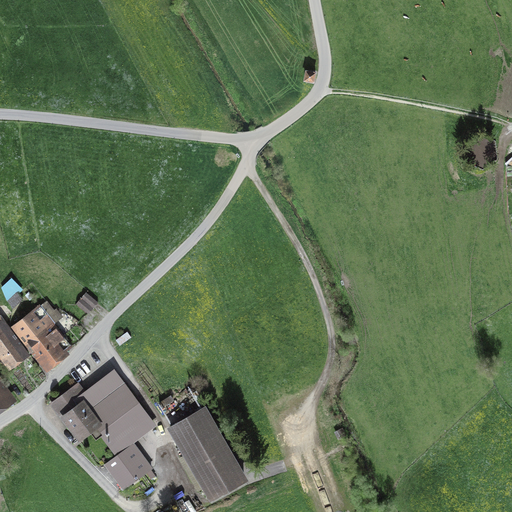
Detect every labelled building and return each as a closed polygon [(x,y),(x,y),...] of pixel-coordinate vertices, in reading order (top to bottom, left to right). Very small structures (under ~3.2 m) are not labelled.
[(305,81),(313,82),(314,74),(307,72),(307,71),(304,70),(304,73),(305,73),(304,79),(303,79),(302,82),(305,82),(305,81)] [(497,159),(494,141),(478,134),(463,145),(465,163),(482,170),(497,159)] [(96,302),(84,292),(79,298),(91,308),(96,302)] [(74,304),(86,314),(91,308),(79,298),(74,304)] [(15,325),(47,365),(71,347),(52,323),(60,317),(47,301),(15,325)] [(0,359),(5,367),(26,353),(0,314),(0,359)] [(125,332),(114,340),(119,346),(130,338),(125,332)] [(75,438),(95,423),(116,451),(150,426),(120,386),(92,407),(76,385),(50,405),(75,438)] [(0,386),(0,406),(10,400),(0,386)] [(169,426),(209,496),(242,477),(201,408),(169,426)] [(342,434),(338,428),(333,431),(337,437),(342,434)] [(133,445),(105,464),(123,489),(150,469),(133,445)]
